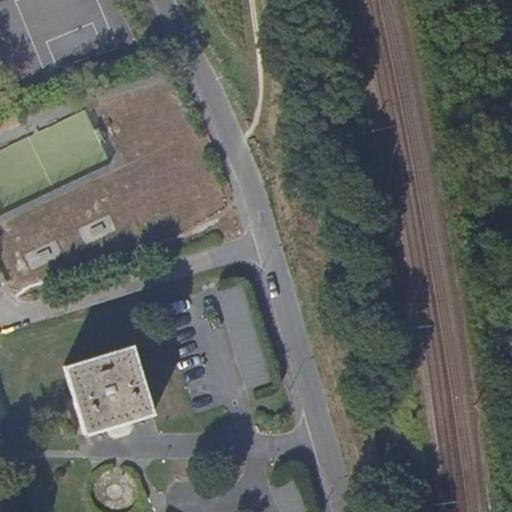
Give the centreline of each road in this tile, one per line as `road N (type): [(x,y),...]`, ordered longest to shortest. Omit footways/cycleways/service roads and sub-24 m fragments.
road 1 (unclassified): [(162,0),(251,179),(324,432)]
road 2 (track): [(237,147),(253,123),(262,79),(254,0)]
